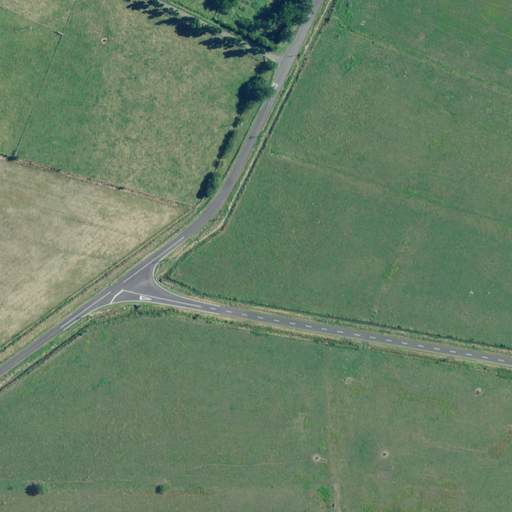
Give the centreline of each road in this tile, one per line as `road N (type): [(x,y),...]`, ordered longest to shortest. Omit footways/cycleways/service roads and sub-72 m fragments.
road 1 (unclassified): [(511,361),(118,285)]
road 2 (unclassified): [(118,285),(195,226),(224,192),(319,0)]
road 3 (unclassified): [(0,371),(118,285)]
